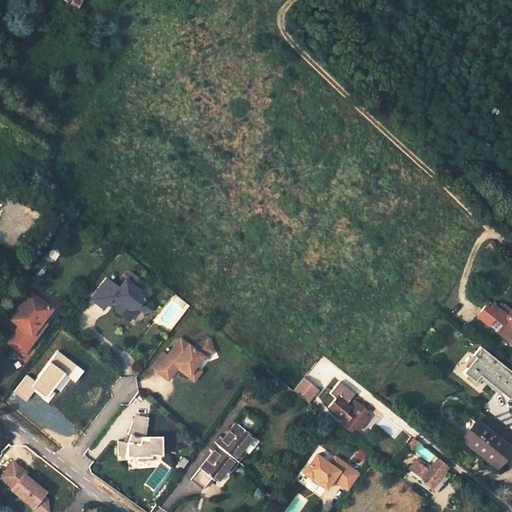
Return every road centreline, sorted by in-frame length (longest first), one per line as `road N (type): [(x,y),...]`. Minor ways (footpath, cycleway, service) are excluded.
road 1 (track): [(511,250),(302,54),(279,19),(294,0)]
road 2 (unknown): [(345,376),(511,511)]
road 3 (residential): [(0,416),(123,511)]
